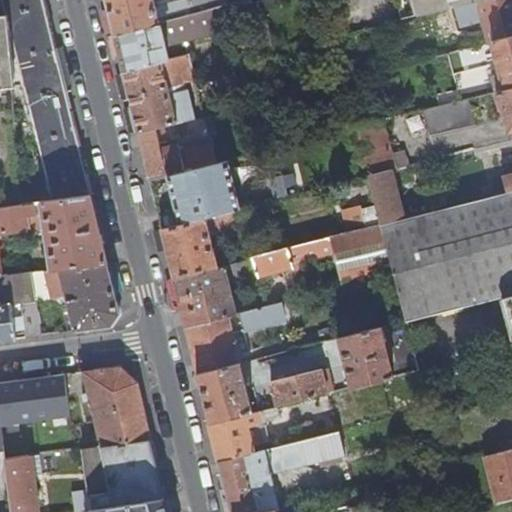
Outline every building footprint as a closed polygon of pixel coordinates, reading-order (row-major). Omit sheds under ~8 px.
[(0,0),(0,88),(15,87),(8,35),(2,0),(0,0)] [(53,201),(91,196),(42,0),(3,0),(24,81),(53,201)] [(105,0),(108,10),(108,11),(115,36),(189,16),(227,5),(225,0),(185,0),(156,8),(154,0),(105,0)] [(475,1),(478,0),(399,0),(404,19),(475,1)] [(491,42),(511,36),(511,0),(478,0),(475,1),(487,42),(491,42)] [(189,16),(115,36),(120,57),(123,71),(169,59),(165,46),(194,38),(189,16)] [(500,90),(511,87),(511,36),(491,42),(503,83),(498,84),(500,90)] [(169,59),(123,71),(132,104),(133,110),(138,132),(164,126),(176,123),(176,124),(196,120),(191,101),(187,102),(185,94),(171,97),(168,85),(189,80),(186,68),(191,67),(191,66),(188,54),(169,59)] [(357,77),(363,75),(359,57),(342,62),(346,79),(357,77)] [(368,123),(357,77),(346,79),(358,126),(368,123)] [(509,130),(511,129),(511,87),(500,90),(496,91),(500,109),(502,109),(509,130)] [(423,109),(429,135),(475,123),(468,98),(423,109)] [(391,171),(408,166),(404,151),(391,154),(382,119),(368,123),(358,126),(358,128),(361,139),(370,137),(374,153),(365,156),(370,177),(391,171)] [(164,126),(138,132),(144,153),(150,179),(203,166),(204,167),(216,164),(212,146),(181,154),(178,143),(160,147),(159,142),(167,141),(164,126)] [(317,138),(303,142),(307,160),(363,146),(361,139),(358,128),(317,138)] [(203,166),(150,179),(153,191),(157,207),(162,229),(237,210),(240,210),(227,161),(216,164),(204,167),(203,166)] [(364,213),(368,229),(382,225),(396,222),(402,220),(404,220),(391,171),(370,177),(369,177),(377,209),(364,213)] [(506,193),(511,191),(511,173),(502,176),(506,193)] [(342,202),(350,233),(368,229),(364,213),(355,180),(343,184),(347,201),(342,202)] [(432,212),(449,208),(442,183),(426,187),(432,212)] [(493,299),(502,296),(511,293),(511,191),(506,193),(497,195),(449,208),(432,212),(404,220),(402,220),(415,269),(401,273),(402,279),(418,275),(429,315),(485,301),(493,299)] [(49,269),(107,262),(101,237),(91,196),(53,201),(0,208),(0,275),(2,275),(0,261),(0,234),(1,233),(42,227),(49,269)] [(237,210),(162,229),(168,253),(174,278),(239,261),(237,254),(216,259),(210,236),(242,228),(237,210)] [(382,225),(395,275),(407,321),(429,315),(418,275),(402,279),(401,273),(415,269),(402,220),(396,222),(382,225)] [(239,261),(174,278),(182,310),(186,326),(237,314),(230,285),(294,270),(293,264),(335,254),(344,287),(349,286),(395,275),(382,225),(368,229),(350,233),(305,245),(239,261)] [(65,293),(75,330),(112,325),(120,313),(115,292),(107,262),(49,269),(42,270),(49,296),(65,293)] [(35,299),(49,296),(42,270),(30,271),(35,299)] [(0,339),(1,340),(16,338),(10,303),(18,302),(24,337),(41,334),(35,299),(30,271),(2,275),(0,275),(0,339)] [(511,293),(502,296),(511,332),(511,293)] [(511,368),(511,332),(502,296),(493,299),(511,368)] [(237,314),(186,326),(192,350),(194,356),(198,374),(239,363),(232,333),(284,320),(281,303),(237,314)] [(379,328),(339,338),(350,388),(394,376),(382,327),(379,328)] [(257,355),(258,374),(274,374),(273,354),(257,355)] [(290,374),(291,354),(276,354),(276,373),(290,374)] [(239,363),(198,374),(205,403),(210,423),(243,415),(253,412),(241,363),(239,363)] [(100,446),(150,438),(145,414),(137,383),(119,366),(81,372),(87,392),(81,394),(82,401),(89,399),(100,446)] [(264,386),(270,408),(277,406),(334,392),(328,370),(322,371),(322,370),(270,383),(271,384),(264,386)] [(243,415),(210,423),(216,447),(218,453),(220,462),(252,454),(243,415)] [(252,454),(220,462),(228,495),(232,511),(231,511),(267,511),(277,510),(280,509),(269,467),(344,448),(339,431),(322,436),(252,454)] [(98,507),(164,496),(163,490),(155,456),(150,438),(100,446),(80,449),(89,492),(73,495),(76,511),(98,507)] [(486,456),(498,504),(511,499),(511,448),(500,452),(486,456)] [(38,455),(29,456),(31,476),(41,474),(38,455)] [(29,456),(5,459),(12,511),(36,511),(31,476),(29,456)] [(168,511),(164,496),(98,507),(98,511),(168,511)]
